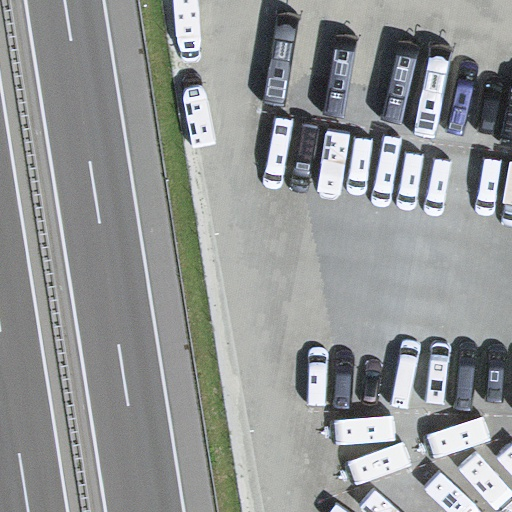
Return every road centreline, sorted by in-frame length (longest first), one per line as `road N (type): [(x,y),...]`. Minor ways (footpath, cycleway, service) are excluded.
road 1 (motorway): [(149,511),(68,0)]
road 2 (motorway): [(0,349),(25,511)]
